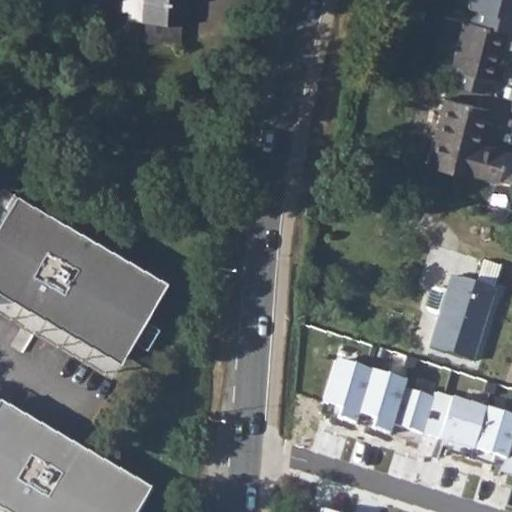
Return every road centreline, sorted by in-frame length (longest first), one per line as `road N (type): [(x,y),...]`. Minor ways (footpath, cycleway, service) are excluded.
road 1 (secondary): [(305,0),(272,155),(245,455)]
road 2 (residential): [(245,455),(275,455),(470,511)]
